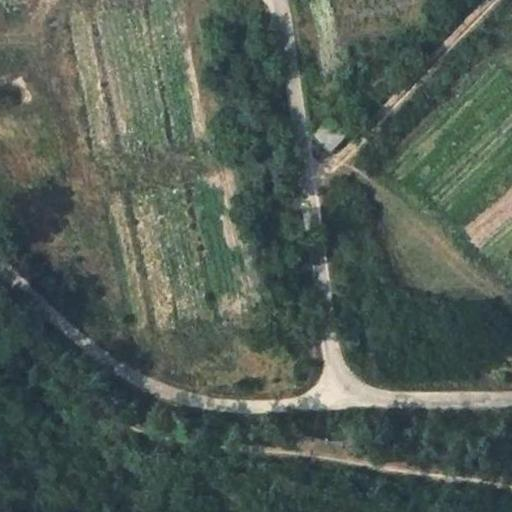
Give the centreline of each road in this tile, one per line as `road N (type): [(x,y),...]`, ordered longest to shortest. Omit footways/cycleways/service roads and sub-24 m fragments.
road 1 (unclassified): [(334,400),(280,0)]
road 2 (unclassified): [(334,400),(201,405),(110,363),(0,265)]
road 3 (track): [(309,181),(490,0)]
road 4 (unclassified): [(511,405),(334,400)]
